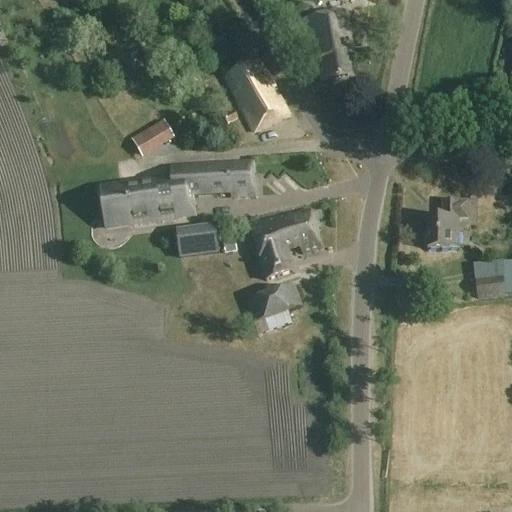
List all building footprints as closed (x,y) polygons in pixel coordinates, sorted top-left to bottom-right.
[(317,84),(345,79),(351,78),(344,42),(344,40),(345,40),(351,39),(346,14),(341,15),(303,21),(308,48),(310,47),(313,62),(317,84)] [(250,136),(286,119),(290,117),(279,99),(275,101),(270,92),(274,89),(259,63),(255,65),(228,78),(222,81),(250,136)] [(218,130),(234,121),(229,113),(213,121),(218,130)] [(163,123),(131,142),(142,160),(174,141),(163,123)] [(98,190),(102,220),(127,216),(129,231),(160,227),(159,224),(172,222),(172,224),(192,221),(190,208),(187,208),(186,201),(229,198),(229,202),(252,200),(251,190),(247,189),(246,180),(250,178),(250,168),(168,174),(169,179),(98,190)] [(449,251),(458,251),(458,222),(468,222),(468,204),(442,204),(442,220),(427,220),(427,252),(449,252),(449,251)] [(322,252),(310,213),(250,230),(266,285),(295,275),(288,254),(299,250),(302,258),(322,252)] [(176,234),(179,257),(216,252),(213,229),(176,234)] [(223,247),(224,255),(236,253),(235,245),(223,247)] [(145,256),(146,266),(171,263),(170,253),(145,256)] [(502,281),(475,284),(477,301),(504,298),(503,295),(504,295),(511,294),(511,263),(500,265),(502,281)] [(228,270),(232,291),(247,288),(242,267),(228,270)] [(468,267),(433,268),(434,283),(469,281),(468,267)] [(468,283),(440,283),(440,297),(468,297),(468,283)] [(245,302),(256,336),(291,325),(288,313),(300,309),(293,287),(245,302)]
